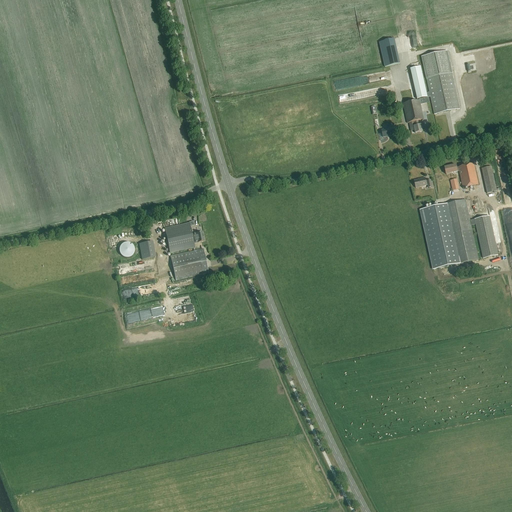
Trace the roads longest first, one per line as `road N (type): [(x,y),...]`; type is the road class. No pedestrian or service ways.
road 1 (primary): [(367,511),(300,376),(228,183)]
road 2 (unclassified): [(228,183),(285,181),(511,132)]
road 3 (unclassified): [(0,244),(185,204),(228,183)]
road 4 (primary): [(228,183),(178,0)]
